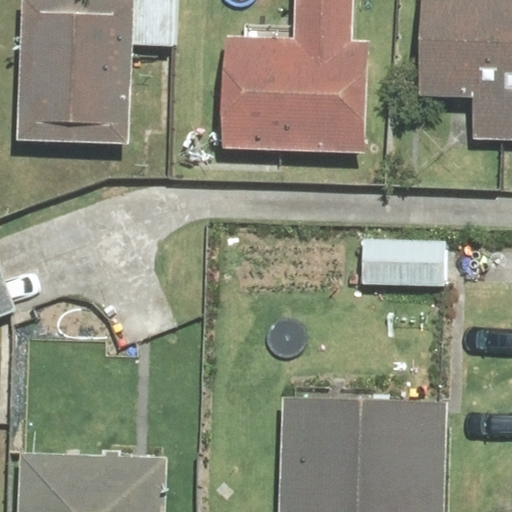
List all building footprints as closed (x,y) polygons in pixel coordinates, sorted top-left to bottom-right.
[(142,0),(29,0),(26,142),(139,144),(142,0)] [(299,0),(299,38),(232,37),(232,150),(375,151),(376,38),(359,38),(359,0),(299,0)] [(511,0),(429,0),(427,97),(480,98),(479,142),(511,143),(511,0)] [(457,246),(374,242),(373,286),(455,290),(457,246)] [(454,511),(458,406),(289,400),(284,511),(454,511)] [(176,511),(178,461),(28,456),(26,511),(176,511)]
